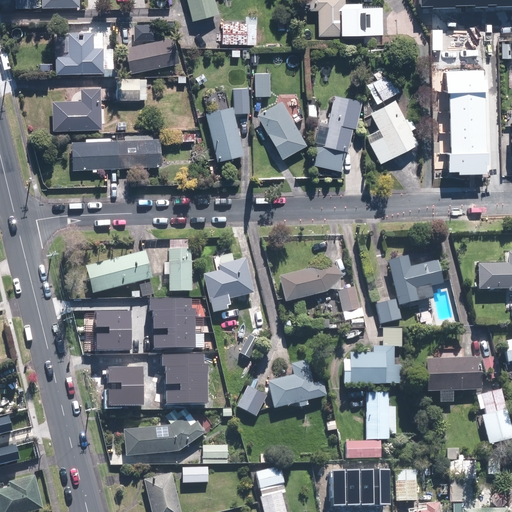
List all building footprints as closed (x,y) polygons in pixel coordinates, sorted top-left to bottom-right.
[(189,0),(195,20),(219,13),(215,0),(189,0)] [(320,8),(321,34),(345,33),(344,0),(311,0),(312,8),(320,8)] [(364,19),(364,35),(386,34),(386,18),(364,19)] [(224,23),(223,43),(256,44),(257,24),(224,23)] [(135,26),(136,40),(158,39),(158,25),(135,26)] [(58,56),(58,72),(104,71),(104,48),(94,48),(94,32),(70,33),(70,56),(58,56)] [(127,47),(132,72),(179,62),(174,37),(127,47)] [(448,93),(450,93),(485,92),(485,71),(447,72),(448,93)] [(269,73),(257,74),(257,94),(270,94),(269,73)] [(377,103),(399,91),(390,74),(368,85),(377,103)] [(118,80),(118,99),(147,99),(146,79),(118,80)] [(54,101),(55,130),(102,128),(101,87),(84,88),(84,100),(54,101)] [(450,93),(450,112),(486,111),(485,92),(450,93)] [(362,100),(336,95),(325,143),(320,142),(315,164),(342,170),(346,150),(348,150),(353,127),(356,127),(362,100)] [(418,143),(396,99),(371,112),(384,135),(370,142),(381,162),(418,143)] [(283,100),(259,114),(283,157),(307,144),(283,100)] [(232,106),(207,112),(219,159),(244,153),(232,106)] [(450,112),(451,133),(487,131),(486,111),(450,112)] [(451,133),(452,155),(488,154),(487,131),(451,133)] [(73,143),(75,169),(162,166),(160,139),(73,143)] [(452,155),(450,155),(451,172),(460,172),(460,175),(487,174),(487,165),(488,165),(488,154),(452,155)] [(188,240),(170,240),(170,290),(191,290),(191,248),(188,248),(188,240)] [(87,266),(94,292),(152,277),(145,251),(87,266)] [(479,263),(479,288),(509,288),(509,289),(511,289),(511,251),(509,252),(509,263),(479,263)] [(408,255),(389,260),(398,299),(377,303),(382,321),(401,317),(398,304),(432,296),(430,286),(444,282),(439,260),(411,267),(408,255)] [(280,275),(286,301),(326,291),(343,274),(326,256),(315,267),(280,275)] [(205,274),(214,312),(229,308),(227,298),(254,292),(246,259),(221,264),(222,270),(205,274)] [(354,287),(338,291),(343,310),(358,307),(354,287)] [(154,317),(196,317),(196,308),(192,308),(192,298),(150,298),(150,310),(154,310),(154,317)] [(262,304),(248,308),(253,328),(267,324),(262,304)] [(109,327),(109,330),(132,329),(131,310),(96,311),(97,327),(109,327)] [(168,333),(196,332),(196,317),(154,317),(154,328),(168,328),(168,333)] [(344,359),(344,383),(397,383),(397,366),(393,366),(393,345),(401,345),(401,328),(384,328),(384,346),(374,346),(374,352),(350,352),(350,359),(344,359)] [(132,329),(109,330),(110,333),(97,333),(97,349),(132,349),(132,329)] [(168,334),(153,335),(154,348),(196,348),(196,332),(168,333),(168,334)] [(166,372),(208,371),(208,364),(204,364),(204,354),(162,355),(162,366),(166,366),(166,372)] [(492,355),(481,358),(487,379),(497,377),(492,355)] [(480,356),(427,358),(428,390),(481,388),(480,356)] [(268,381),(275,407),(326,394),(323,381),(314,383),(308,359),(291,363),(294,375),(268,381)] [(109,367),(109,383),(121,382),(121,386),(144,385),(144,366),(109,367)] [(180,383),(181,387),(208,387),(208,371),(166,372),(167,384),(180,383)] [(122,389),(109,390),(109,405),(144,405),(144,385),(121,386),(122,389)] [(238,405),(257,415),(267,396),(248,386),(238,405)] [(166,390),(166,404),(208,403),(208,387),(181,387),(181,390),(166,390)] [(511,435),(511,433),(501,389),(481,394),(486,414),(483,415),(490,441),(511,435)] [(387,392),(366,392),(366,438),(388,438),(387,392)] [(183,415),(170,424),(124,429),(127,454),(179,449),(205,431),(198,420),(195,421),(190,413),(184,417),(183,415)] [(9,415),(0,417),(0,433),(13,430),(9,415)] [(347,441),(347,456),(380,456),(380,441),(347,441)] [(16,444),(0,447),(0,463),(20,459),(16,444)] [(203,445),(203,458),(227,458),(227,445),(203,445)] [(465,448),(447,448),(446,459),(465,459),(465,448)] [(500,455),(489,455),(489,473),(500,473),(500,455)] [(279,466),(257,472),(261,487),(283,482),(279,466)] [(183,468),(183,482),(208,481),(208,467),(183,468)] [(416,468),(395,469),(396,500),(417,500),(416,468)] [(347,504),(360,504),(360,469),(345,470),(347,504)] [(360,504),(377,504),(377,469),(360,469),(360,504)] [(377,504),(391,504),(390,469),(377,469),(377,504)] [(334,505),(347,504),(345,470),(332,470),(334,505)] [(181,511),(172,473),(145,479),(153,511),(181,511)] [(0,490),(0,511),(28,511),(43,508),(36,476),(10,482),(12,487),(0,490)] [(286,511),(281,492),(261,497),(264,511),(286,511)] [(427,509),(413,510),(413,511),(438,511),(437,502),(427,503),(427,509)]
